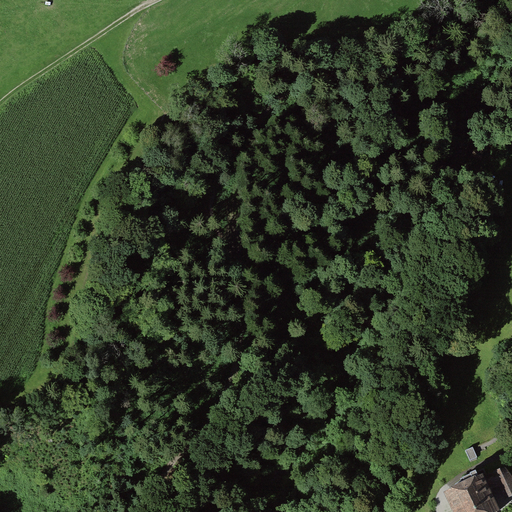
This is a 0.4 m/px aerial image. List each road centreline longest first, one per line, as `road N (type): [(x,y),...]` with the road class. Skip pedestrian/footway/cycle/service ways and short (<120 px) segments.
road 1 (track): [(219,185),(214,219),(238,278),(234,378),(216,416),(168,466),(143,511)]
road 2 (track): [(156,0),(0,104)]
